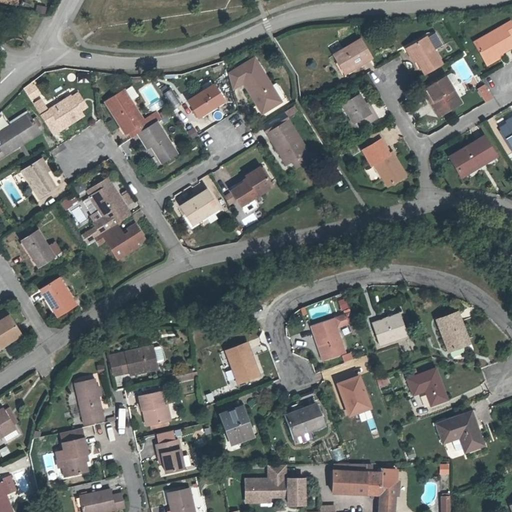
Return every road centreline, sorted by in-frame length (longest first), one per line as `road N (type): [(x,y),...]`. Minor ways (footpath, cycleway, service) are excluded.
road 1 (residential): [(44,48),(68,58),(167,62),(322,10),(464,0)]
road 2 (residential): [(293,381),(274,332),(283,309),(332,284),(401,275),(463,290),(511,331)]
road 3 (residential): [(181,266),(434,202)]
road 4 (residential): [(53,344),(181,266)]
